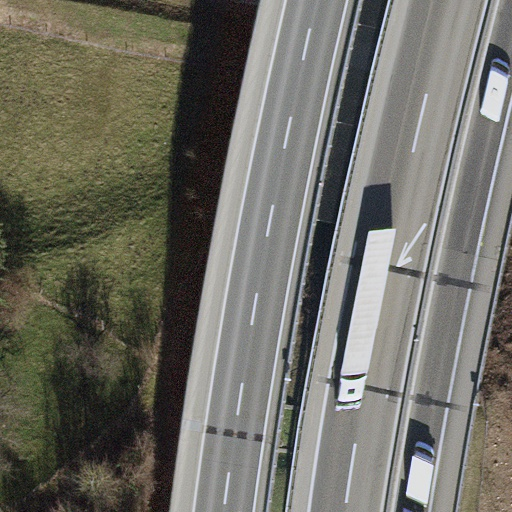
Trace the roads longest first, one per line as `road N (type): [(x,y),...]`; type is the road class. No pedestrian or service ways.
road 1 (trunk): [(452,0),(397,229),(346,511)]
road 2 (primary): [(319,0),(271,226),(226,511)]
road 3 (trunk): [(413,511),(511,36)]
